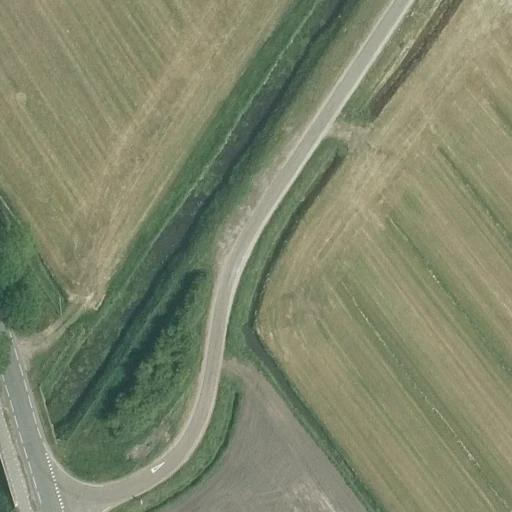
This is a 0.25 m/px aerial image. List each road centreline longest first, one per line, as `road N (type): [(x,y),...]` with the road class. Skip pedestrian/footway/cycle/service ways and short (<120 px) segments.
road 1 (unclassified): [(66,511),(146,481),(183,449),(201,413),(233,264),(402,0)]
road 2 (primary): [(50,511),(0,359)]
